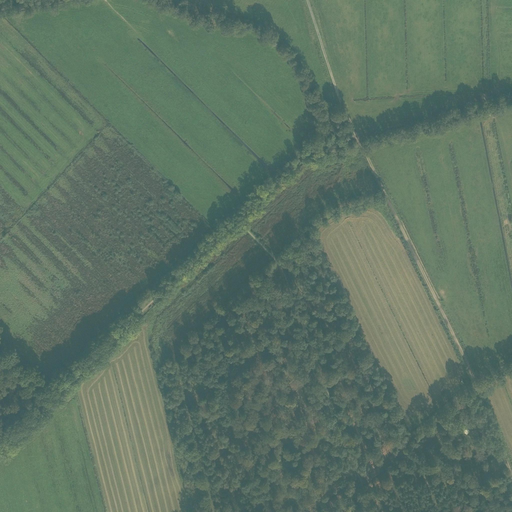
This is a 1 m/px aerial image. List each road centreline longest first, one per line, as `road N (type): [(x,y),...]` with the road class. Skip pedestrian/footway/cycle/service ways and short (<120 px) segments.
road 1 (track): [(46,397),(322,138),(359,141)]
road 2 (track): [(215,511),(177,363),(277,261)]
road 3 (track): [(474,384),(359,141)]
road 4 (track): [(359,141),(308,0)]
